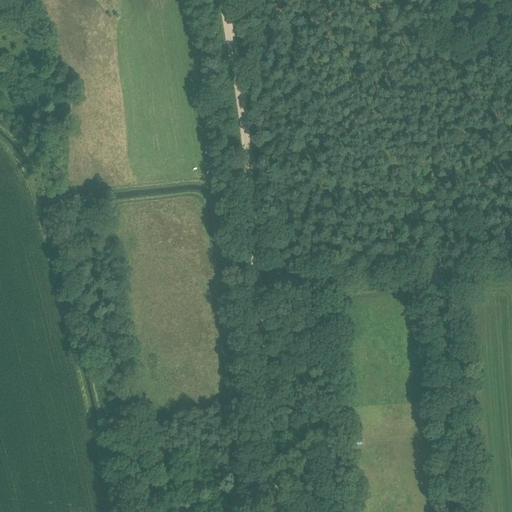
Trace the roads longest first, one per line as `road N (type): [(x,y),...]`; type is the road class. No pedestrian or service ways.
road 1 (track): [(267,278),(229,0)]
road 2 (track): [(281,511),(267,278)]
